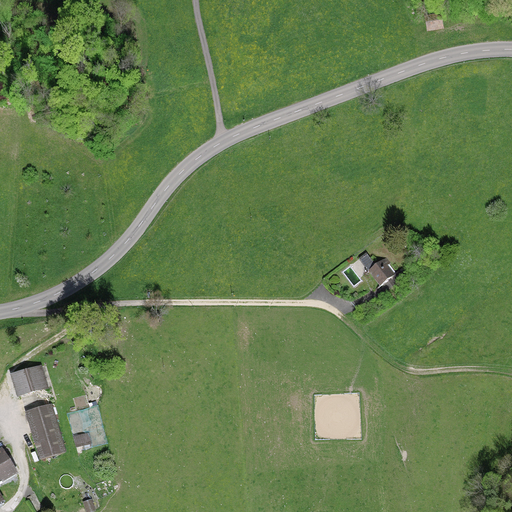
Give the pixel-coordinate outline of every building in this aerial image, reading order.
[(424,15),(427,33),(443,30),(440,13),(424,15)] [(368,254),(363,258),(374,273),(370,276),(378,285),(390,276),(394,282),(402,275),(399,271),(393,276),(387,267),(388,264),(385,259),(377,265),(368,254)] [(40,371),(12,379),(17,397),(45,389),(40,371)] [(62,452),(48,408),(26,415),(41,459),(62,452)] [(0,449),(0,501),(6,498),(0,488),(0,481),(15,472),(1,449),(0,449)]
